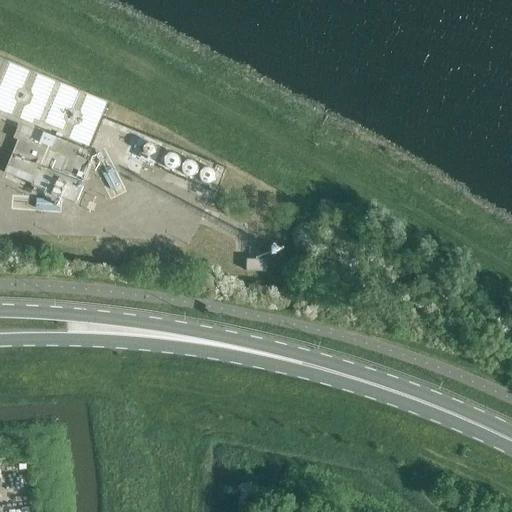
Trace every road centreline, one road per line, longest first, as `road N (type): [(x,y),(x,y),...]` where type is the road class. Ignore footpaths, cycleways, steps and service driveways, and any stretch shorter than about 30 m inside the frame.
road 1 (primary): [(410,396),(229,337),(0,310)]
road 2 (primary): [(0,340),(184,348),(410,396)]
